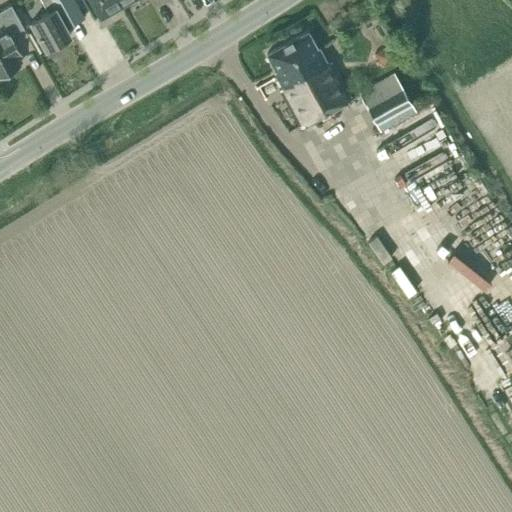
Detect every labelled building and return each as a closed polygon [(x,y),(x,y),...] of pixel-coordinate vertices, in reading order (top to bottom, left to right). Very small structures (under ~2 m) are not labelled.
[(45,48),(70,34),(66,27),(84,17),(74,0),(42,0),(46,7),(48,6),(50,10),(30,21),(45,48)] [(116,7),(121,4),(118,0),(90,0),(100,17),(100,16),(101,18),(116,9),(116,7)] [(27,34),(11,5),(0,11),(0,74),(19,64),(16,59),(22,56),(14,42),(27,34)] [(284,86),(279,88),(288,105),(300,127),(351,99),(330,61),(326,62),(318,46),(316,47),(307,31),(266,53),(275,69),(274,70),(284,86)] [(394,73),(359,92),(380,130),(415,111),(412,106),(397,79),(394,73)] [(408,266),(399,270),(410,297),(419,293),(408,266)] [(507,372),(511,369),(511,355),(502,337),(491,344),(507,372)]
